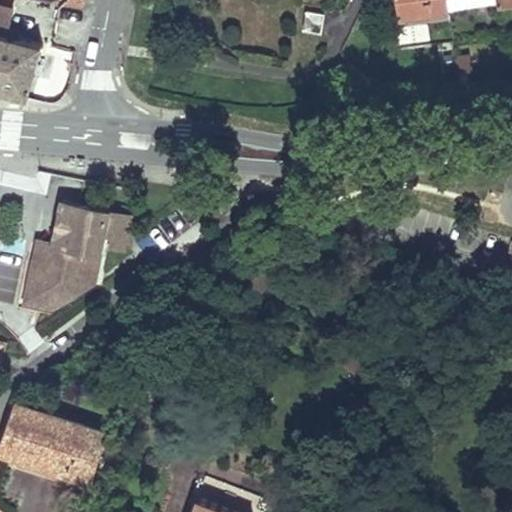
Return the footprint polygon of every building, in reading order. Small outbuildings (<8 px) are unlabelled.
[(447,0),(397,0),(400,19),(419,16),(450,11),(449,9),(447,0)] [(498,0),(447,0),(449,9),(499,1),(498,0)] [(325,13),(307,10),(304,28),(323,31),(325,13)] [(419,16),(400,19),(402,29),(421,26),(419,16)] [(449,23),(427,26),(429,42),(451,39),(449,23)] [(42,42),(0,31),(0,90),(28,97),(42,42)] [(471,77),(467,55),(459,56),(463,78),(471,77)] [(80,202),(84,180),(60,175),(56,197),(80,202)] [(35,260),(34,259),(26,301),(53,307),(93,280),(103,231),(111,232),(110,244),(124,246),(130,213),(63,200),(56,240),(52,239),(47,262),(35,260)] [(47,262),(52,239),(40,236),(35,260),(47,262)] [(0,452),(92,482),(108,431),(15,401),(0,448),(0,452)] [(240,511),(198,496),(191,511),(240,511)]
